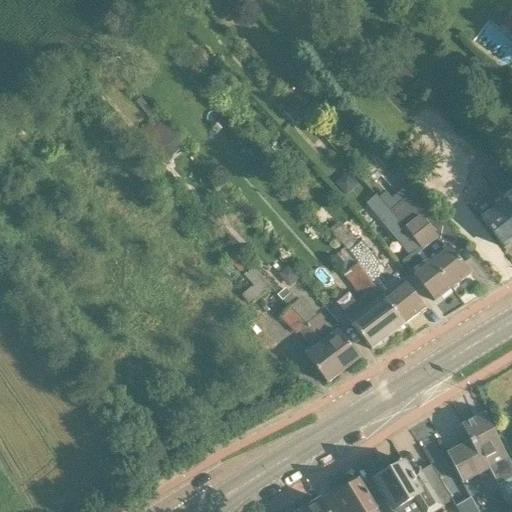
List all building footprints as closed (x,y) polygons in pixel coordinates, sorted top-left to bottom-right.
[(501,23),(511,31),(511,13),(510,12),(501,23)] [(418,87),(400,65),(382,80),(401,103),(418,87)] [(67,111),(60,103),(70,94),(64,87),(54,97),(41,109),(27,121),(34,129),(48,117),(54,123),(67,111)] [(291,103),(282,111),(294,124),(303,116),(291,103)] [(116,122),(102,135),(107,141),(121,128),(116,122)] [(184,148),(162,125),(145,141),(167,164),(184,148)] [(391,167),(380,156),(376,160),(386,171),(391,167)] [(483,176),(494,190),(471,207),(504,250),(505,249),(504,248),(511,241),(511,212),(501,198),(511,190),(494,167),(483,176)] [(382,191),(376,196),(402,225),(408,233),(452,289),(470,275),(448,248),(458,240),(427,204),(414,215),(405,205),(398,210),(382,191)] [(402,225),(376,196),(365,205),(408,257),(402,262),(434,303),(452,289),(408,233),(402,225)] [(201,230),(193,221),(182,231),(191,240),(201,230)] [(328,231),(344,249),(357,265),(404,326),(424,310),(396,274),(393,276),(386,267),(382,270),(360,242),(357,244),(338,223),(328,231)] [(357,265),(344,249),(331,260),(344,276),(343,276),(361,301),(366,298),(372,307),(350,324),(371,351),(404,326),(357,265)] [(247,267),(234,253),(226,261),(239,275),(247,267)] [(261,297),(271,288),(253,269),(243,278),(251,287),(241,297),(250,307),(261,297)] [(284,290),(278,295),(294,314),(305,323),(343,373),(359,361),(338,333),(334,336),(318,315),(316,317),(300,298),(295,302),(288,296),(289,295),(284,290)] [(294,314),(278,295),(275,297),(280,303),(281,302),(288,310),(279,318),(294,336),(297,333),(312,353),(305,358),(327,385),(343,373),(305,323),(294,314)] [(487,471),(496,489),(511,480),(511,468),(508,460),(484,416),(461,428),(470,443),(446,455),(461,484),(487,471)] [(436,511),(442,508),(451,503),(429,467),(420,473),(419,471),(411,476),(404,463),(373,482),(391,511),(436,511)] [(335,495),(344,511),(377,511),(358,481),(355,483),(352,481),(346,485),(345,489),(335,495)] [(462,511),(480,511),(474,497),(459,503),(462,511)] [(326,511),(320,501),(301,511),(326,511)]
